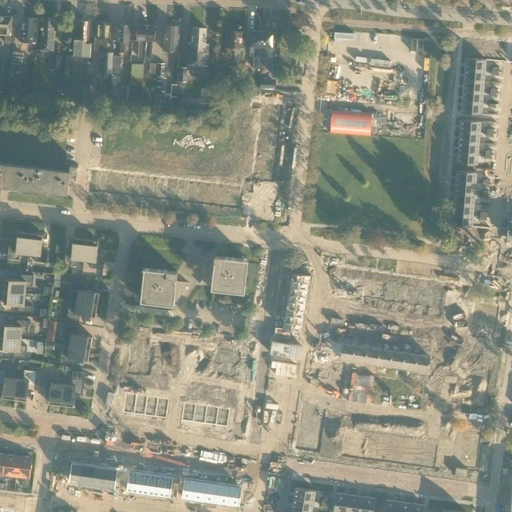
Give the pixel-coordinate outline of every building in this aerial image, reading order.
[(1,16),(0,23),(0,34),(7,35),(6,42),(14,43),(15,27),(11,27),(12,17),(1,16)] [(20,42),(35,43),(36,31),(34,31),(35,18),(24,17),(23,28),(21,28),(20,42)] [(41,50),(53,50),(54,31),(52,31),(53,20),(44,19),(44,31),(42,31),(41,50)] [(89,56),(90,56),(90,43),(88,43),(89,22),(80,21),(79,34),(75,34),(73,55),(84,56),(84,57),(89,58),(89,56)] [(95,31),(94,49),(107,50),(108,39),(110,39),(111,22),(98,22),(97,31),(95,31)] [(124,42),(129,42),(130,25),(118,24),(117,51),(123,52),(124,42)] [(144,57),(146,26),(137,25),(136,40),(139,40),(138,55),(144,55),(144,58),(144,57)] [(144,57),(144,58),(150,58),(151,41),(155,41),(156,26),(146,26),(144,57)] [(163,50),(177,51),(179,35),(177,35),(177,26),(166,26),(165,34),(164,34),(163,50)] [(186,64),(207,65),(208,43),(205,43),(206,28),(192,27),(191,42),(187,42),(186,64)] [(235,59),(243,59),(244,48),(241,48),(242,31),(236,31),(236,30),(232,30),(229,30),(228,47),(234,47),(234,50),(236,50),(235,59)] [(262,58),(263,31),(251,31),(250,47),(258,47),(257,50),(256,50),(256,58),(262,58)] [(263,31),(262,58),(266,58),(267,48),(274,48),(275,32),(263,31)] [(411,39),(411,51),(429,52),(429,40),(411,39)] [(14,50),(11,66),(21,68),(24,52),(14,50)] [(103,51),(102,73),(112,74),(113,55),(113,52),(103,51)] [(61,55),(52,54),(51,68),(60,69),(61,55)] [(113,55),(112,74),(120,74),(121,56),(113,55)] [(466,57),(465,69),(485,70),(486,59),(466,57)] [(157,76),(164,76),(165,63),(158,63),(157,76)] [(144,64),(132,64),(131,77),(143,78),(144,64)] [(187,67),(180,67),(179,81),(186,81),(187,67)] [(465,69),(464,79),(484,81),(485,70),(465,69)] [(224,73),(215,72),(215,83),(223,83),(224,73)] [(112,74),(112,82),(120,82),(120,74),(112,74)] [(167,77),(158,77),(157,94),(159,94),(159,102),(170,103),(171,94),(166,93),(167,77)] [(269,82),(269,79),(263,79),(262,89),(274,89),(275,82),(269,82)] [(464,79),(463,90),(483,92),(484,81),(464,79)] [(463,90),(463,101),(483,103),(483,92),(463,90)] [(166,175),(163,199),(235,207),(234,216),(274,221),(280,174),(275,174),(276,166),(281,167),(283,153),(278,153),(279,138),(285,139),(287,125),(281,124),(283,109),(289,110),(290,103),(260,99),(253,167),(248,167),(246,185),(260,186),(258,200),(237,197),(239,183),(166,175)] [(463,101),(462,112),(482,114),(483,103),(463,101)] [(332,110),(331,133),(370,135),(372,113),(332,110)] [(461,119),(460,130),(480,132),(481,121),(461,119)] [(460,130),(459,141),(479,143),(480,132),(460,130)] [(459,141),(458,152),(478,153),(479,143),(459,141)] [(458,152),(457,163),(477,165),(478,153),(458,152)] [(0,164),(0,186),(69,194),(71,175),(78,176),(80,165),(72,164),(71,173),(0,164)] [(457,170),(456,182),(476,183),(477,172),(457,170)] [(456,182),(455,192),(475,194),(476,183),(456,182)] [(455,192),(455,203),(474,204),(475,194),(455,192)] [(455,203),(454,214),(473,215),(474,204),(455,203)] [(454,214),(453,225),(472,226),(473,215),(454,214)] [(28,255),(31,231),(19,230),(17,245),(9,244),(7,260),(19,261),(20,254),(28,255)] [(31,231),(28,255),(35,256),(34,263),(45,264),(47,249),(41,248),(43,233),(31,231)] [(84,258),(86,238),(74,236),(72,252),(66,251),(64,263),(76,264),(77,257),(84,258)] [(86,238),(84,258),(91,259),(91,266),(103,268),(105,252),(97,251),(98,239),(86,238)] [(249,259),(215,255),(214,265),(211,264),(200,283),(212,284),(211,288),(245,292),(248,259),(249,259)] [(141,301),(173,304),(174,304),(174,300),(177,301),(189,282),(177,281),(178,271),(143,267),(143,268),(144,268),(141,301)] [(4,291),(24,292),(25,285),(32,285),(33,274),(21,272),(21,278),(5,277),(4,291)] [(326,272),(324,283),(344,287),(346,275),(326,272)] [(379,301),(382,280),(368,278),(365,299),(379,301)] [(77,300),(97,303),(99,291),(84,288),(85,282),(73,280),(71,292),(78,293),(77,300)] [(392,303),(395,282),(382,280),(379,301),(392,303)] [(408,284),(395,282),(392,303),(405,305),(408,284)] [(342,297),(344,287),(324,283),(322,294),(342,297)] [(428,308),(431,287),(417,285),(415,306),(428,308)] [(441,310),(444,289),(431,287),(428,308),(441,310)] [(457,291),(444,289),(441,310),(454,312),(457,291)] [(23,303),(24,292),(4,291),(3,302),(18,303),(18,309),(32,311),(33,304),(23,303)] [(340,308),(342,297),(322,294),(320,305),(340,308)] [(95,315),(97,303),(77,300),(76,306),(69,305),(67,317),(79,319),(80,313),(95,315)] [(338,319),(340,308),(320,305),(319,315),(338,319)] [(495,319),(496,308),(477,305),(475,316),(495,319)] [(49,309),(41,308),(40,316),(48,317),(49,309)] [(337,330),(338,319),(319,315),(317,327),(337,330)] [(493,330),(495,319),(475,316),(473,327),(493,330)] [(39,326),(47,327),(48,318),(40,317),(39,326)] [(0,329),(0,336),(20,338),(21,330),(28,331),(29,319),(17,318),(16,324),(1,322),(0,329)] [(51,319),(49,339),(58,339),(60,320),(51,319)] [(69,344),(90,347),(92,335),(76,332),(77,326),(65,324),(63,336),(70,337),(69,344)] [(492,341),(493,330),(473,327),(472,338),(492,341)] [(423,340),(435,341),(436,332),(419,331),(419,345),(423,345),(423,340)] [(19,343),(20,338),(0,336),(0,347),(14,349),(13,355),(25,356),(26,344),(19,343)] [(315,337),(313,348),(331,351),(333,340),(315,337)] [(133,338),(131,349),(151,352),(153,341),(133,338)] [(490,352),(492,341),(472,338),(470,349),(490,352)] [(87,359),(90,347),(69,344),(68,350),(61,349),(59,361),(71,363),(72,357),(87,359)] [(329,362),(331,351),(313,348),(311,359),(329,362)] [(150,363),(151,352),(131,349),(130,360),(150,363)] [(218,350),(216,361),(236,364),(238,353),(218,350)] [(328,374),(329,362),(311,359),(309,371),(328,374)] [(469,359),(467,370),(487,373),(489,362),(469,359)] [(148,374),(150,363),(130,360),(128,371),(148,374)] [(235,375),(236,364),(216,361),(215,372),(235,375)] [(15,397),(17,377),(8,376),(9,368),(0,367),(0,383),(3,383),(1,395),(15,397)] [(17,377),(15,397),(26,399),(28,383),(34,384),(36,370),(24,368),(23,377),(17,377)] [(72,370),(71,377),(84,378),(85,372),(72,370)] [(486,383),(487,373),(467,370),(466,381),(486,383)] [(326,385),(328,374),(309,371),(308,383),(326,385)] [(233,386),(235,375),(215,372),(213,383),(233,386)] [(61,403),(64,383),(56,382),(57,375),(45,373),(44,385),(50,386),(48,401),(61,403)] [(64,383),(61,403),(72,405),(74,393),(82,394),(84,378),(71,377),(70,384),(64,383)] [(484,395),(486,383),(466,381),(464,392),(484,395)] [(483,405),(484,395),(464,392),(463,403),(483,405)] [(125,393),(122,412),(133,414),(136,394),(125,393)] [(306,393),(304,404),(324,407),(326,396),(306,393)] [(136,394),(133,414),(143,416),(146,396),(136,394)] [(146,396),(143,416),(155,418),(158,398),(146,396)] [(158,398),(155,418),(165,419),(168,400),(158,398)] [(184,401),(180,421),(191,422),(194,403),(184,401)] [(194,403),(191,422),(203,424),(206,405),(194,403)] [(322,418),(324,407),(304,404),(302,414),(322,418)] [(206,405),(203,424),(214,426),(217,406),(206,405)] [(217,406),(214,426),(226,428),(230,408),(217,406)] [(320,428),(322,418),(302,414),(300,425),(320,428)] [(318,439),(320,428),(300,425),(299,436),(318,439)] [(459,430),(457,441),(477,444),(479,433),(459,430)] [(357,456),(360,435),(347,433),(344,454),(357,456)] [(370,458),(373,436),(360,435),(357,456),(370,458)] [(317,450),(318,439),(299,436),(297,447),(317,450)] [(386,438),(373,436),(370,458),(383,459),(386,438)] [(406,463),(409,441),(396,440),(393,461),(406,463)] [(419,464),(422,443),(409,441),(406,463),(419,464)] [(476,455),(477,444),(457,441),(456,452),(476,455)] [(435,445),(422,443),(419,464),(433,466),(435,445)] [(474,466),(476,455),(456,452),(454,463),(474,466)] [(6,454),(3,477),(9,478),(9,475),(16,476),(19,456),(6,454)] [(19,456),(16,476),(23,477),(22,485),(29,486),(30,478),(32,457),(19,456)] [(72,462),(69,481),(81,482),(83,464),(72,462)] [(83,464),(81,482),(92,484),(95,466),(83,464)] [(95,466),(92,484),(104,486),(106,467),(95,466)] [(106,467),(104,486),(115,487),(118,469),(106,467)] [(455,475),(466,477),(468,469),(456,467),(455,475)] [(129,471),(127,489),(138,490),(141,472),(129,471)] [(141,472),(138,490),(147,492),(150,473),(141,472)] [(150,473),(147,492),(159,493),(161,475),(150,473)] [(161,475),(159,493),(170,495),(173,477),(161,475)] [(184,478),(182,497),(193,498),(196,480),(184,478)] [(196,480),(193,498),(205,500),(207,481),(196,480)] [(207,481),(205,500),(216,502),(219,483),(207,481)] [(219,483),(216,502),(228,503),(230,485),(219,483)] [(230,485),(228,503),(239,505),(242,486),(230,485)] [(296,487),(294,498),(314,501),(315,490),(296,487)] [(336,492),(332,511),(346,511),(349,494),(336,492)] [(349,494),(346,511),(359,511),(362,496),(349,494)] [(362,496),(359,511),(373,511),(375,498),(362,496)] [(312,511),(314,501),(294,498),(292,508),(312,511)] [(385,499),(383,511),(396,511),(398,501),(385,499)] [(398,501),(396,511),(409,511),(411,503),(398,501)] [(276,511),(277,504),(260,502),(258,511),(276,511)] [(411,503),(409,511),(423,511),(424,510),(424,509),(424,505),(411,503)]
